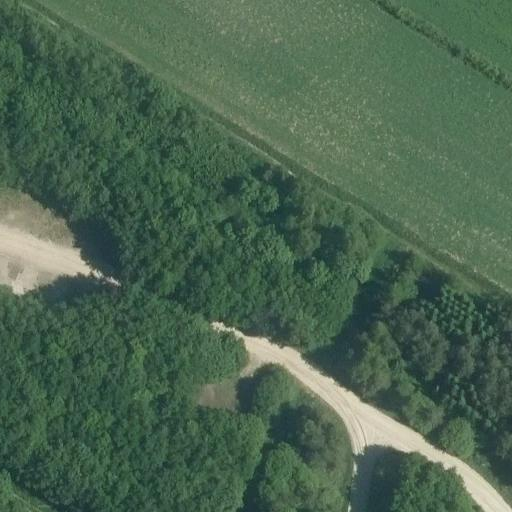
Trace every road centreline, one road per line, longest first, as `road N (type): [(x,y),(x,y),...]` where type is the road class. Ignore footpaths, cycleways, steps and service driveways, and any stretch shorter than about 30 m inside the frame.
road 1 (unknown): [(0,237),(239,336),(369,411)]
road 2 (unknown): [(369,411),(432,453),(497,511)]
